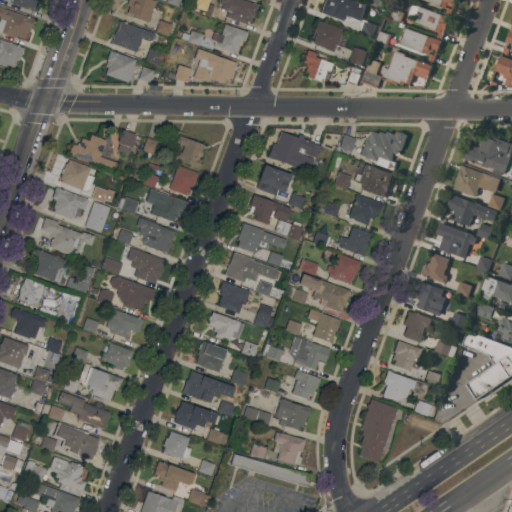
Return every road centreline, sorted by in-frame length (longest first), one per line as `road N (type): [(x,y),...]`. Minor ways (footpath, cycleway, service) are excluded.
road 1 (residential): [(291,0),(106,511)]
road 2 (residential): [(488,0),(338,415),(337,471),(352,511)]
road 3 (residential): [(511,109),(44,102)]
road 4 (primary): [(511,421),(381,511)]
